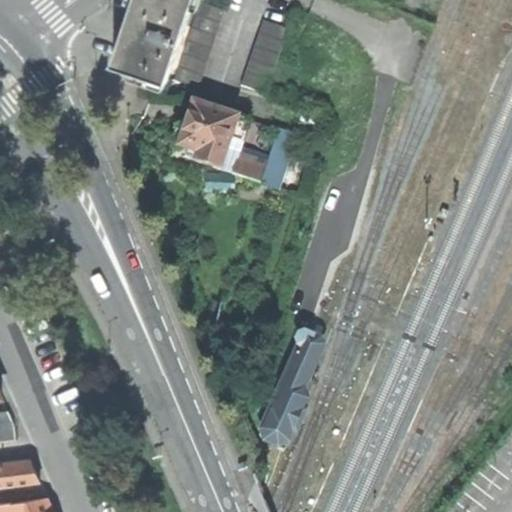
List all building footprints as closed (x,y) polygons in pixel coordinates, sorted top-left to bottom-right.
[(135,0),(131,15),(115,61),(169,79),(196,0),(135,0)] [(202,0),(200,0),(174,78),(199,86),(226,8),(202,0)] [(262,21),(240,85),(265,93),(287,29),(262,21)] [(219,169),(229,140),(237,116),(192,101),(184,126),(181,126),(178,127),(175,130),(174,134),(174,137),(176,141),(179,144),(178,145),(187,149),(185,157),(202,163),(219,169)] [(237,116),(229,140),(242,144),(250,121),(237,116)] [(278,130),(267,164),(260,183),(279,189),(297,136),(278,130)] [(238,154),(242,144),(229,140),(219,169),(232,174),(238,154)] [(238,154),(232,174),(260,183),(267,164),(238,154)] [(262,440),(276,446),(321,347),(317,339),(306,333),(300,332),(296,334),(294,337),(293,341),(295,343),(289,356),(291,358),(259,430),(262,440)] [(8,410),(0,411),(0,442),(16,441),(15,425),(8,410)] [(0,463),(0,486),(40,481),(35,469),(31,460),(0,463)] [(53,511),(47,497),(12,502),(15,511),(53,511)] [(0,511),(15,511),(12,502),(0,504),(0,511)]
